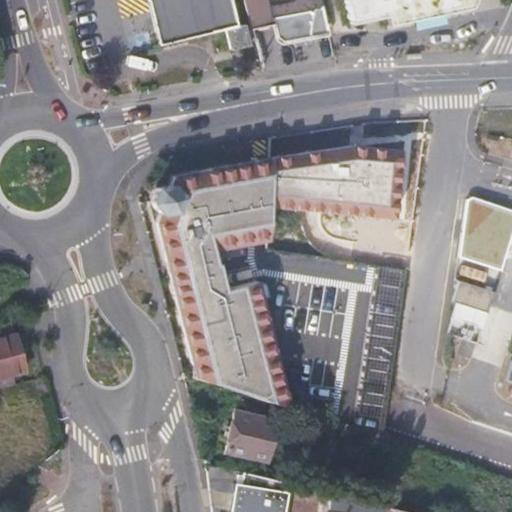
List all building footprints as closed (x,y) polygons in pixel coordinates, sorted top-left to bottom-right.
[(146,0),(147,1),(156,42),(222,26),(232,24),(226,0),(146,0)] [(239,0),(247,29),(264,25),(261,10),(258,0),(239,0)] [(275,42),(324,34),(316,0),(292,0),(284,6),(286,15),(270,18),(271,24),(275,42)] [(439,19),(469,13),(474,0),(343,0),(349,28),(384,21),(386,30),(439,19)] [(286,15),(284,6),(265,10),(261,10),(264,25),(271,24),(270,18),(286,15)] [(232,24),(222,26),(226,46),(244,42),(239,23),(232,24)] [(374,141),(319,148),(326,197),(326,205),(381,197),(374,141)] [(190,376),(285,403),(251,273),(217,280),(210,245),(263,237),(267,194),(269,189),(270,152),(168,168),(146,193),(190,376)] [(320,245),(326,197),(269,189),(263,237),(320,245)] [(354,426),(380,430),(401,274),(383,271),(379,298),(372,297),(354,426)] [(476,342),(492,287),(460,278),(443,332),(476,342)] [(0,378),(24,372),(14,336),(0,339),(0,378)] [(265,461),(274,421),(234,411),(225,451),(265,461)] [(340,456),(349,429),(309,415),(300,443),(340,456)] [(285,511),(289,484),(242,472),(241,475),(238,474),(233,511),(285,511)] [(406,511),(328,493),(324,511),(406,511)]
